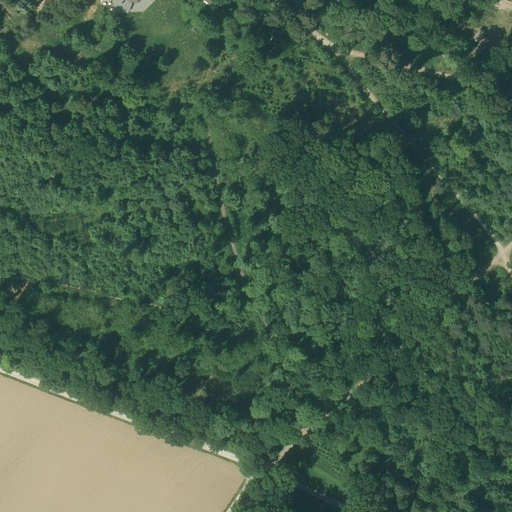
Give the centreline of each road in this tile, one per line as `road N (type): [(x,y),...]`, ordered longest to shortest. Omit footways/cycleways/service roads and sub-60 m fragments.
road 1 (track): [(300,11),(208,111),(220,193),(254,295),(275,329),(375,367)]
road 2 (track): [(300,11),(504,253)]
road 3 (track): [(263,467),(0,367)]
road 4 (track): [(511,90),(327,43)]
road 5 (track): [(375,367),(504,253)]
